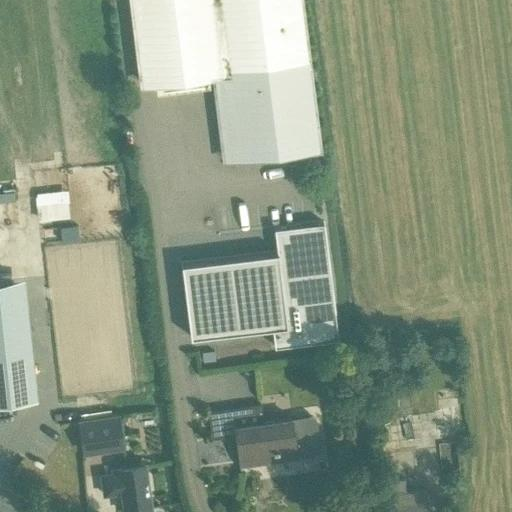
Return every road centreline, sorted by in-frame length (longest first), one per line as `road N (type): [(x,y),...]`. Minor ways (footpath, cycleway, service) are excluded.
road 1 (unknown): [(206,511),(151,182)]
road 2 (unknown): [(151,182),(124,0)]
road 3 (unknown): [(151,182),(300,165)]
